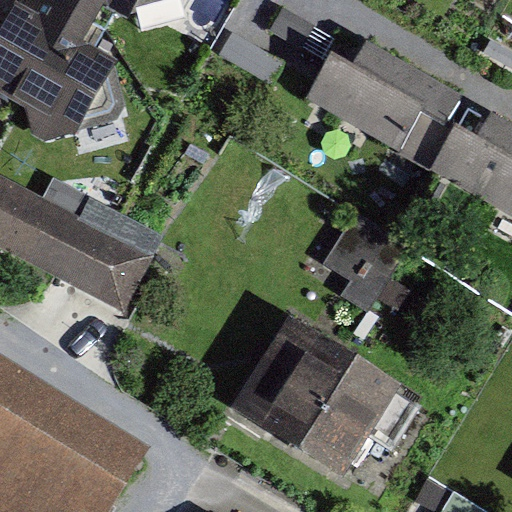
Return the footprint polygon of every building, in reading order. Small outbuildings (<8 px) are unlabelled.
[(153,0),(99,0),(143,22),(153,0)] [(129,67),(30,7),(0,55),(0,94),(83,144),(129,67)] [(511,84),(378,7),(319,109),(511,219),(511,84)] [(282,73),(289,49),(236,35),(230,59),(282,73)] [(162,257),(0,184),(0,243),(140,306),(162,257)] [(359,265),(351,298),(388,307),(408,233),(344,216),(333,258),(359,265)] [(425,397),(298,322),(241,419),(368,494),(425,397)] [(116,511),(147,462),(0,373),(0,511),(116,511)]
